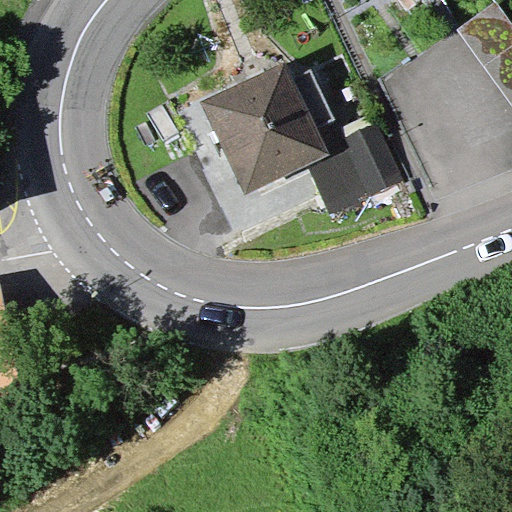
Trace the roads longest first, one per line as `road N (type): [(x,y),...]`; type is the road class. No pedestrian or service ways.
road 1 (tertiary): [(511,231),(326,296),(241,305),(173,294),(143,280),(97,236)]
road 2 (tertiary): [(97,236),(73,197),(60,134),(71,56),(106,0)]
